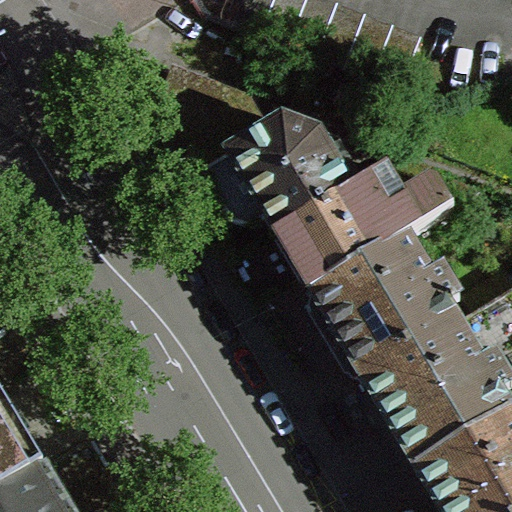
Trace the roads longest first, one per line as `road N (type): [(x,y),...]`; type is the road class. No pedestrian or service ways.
road 1 (secondary): [(258,504),(34,136)]
road 2 (secondary): [(34,136),(0,17)]
